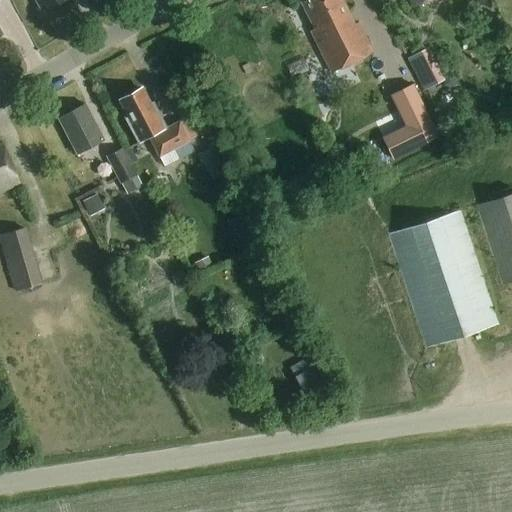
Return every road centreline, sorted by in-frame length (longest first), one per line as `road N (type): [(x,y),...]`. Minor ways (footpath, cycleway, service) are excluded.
road 1 (tertiary): [(0,485),(511,409)]
road 2 (residential): [(0,96),(172,0)]
